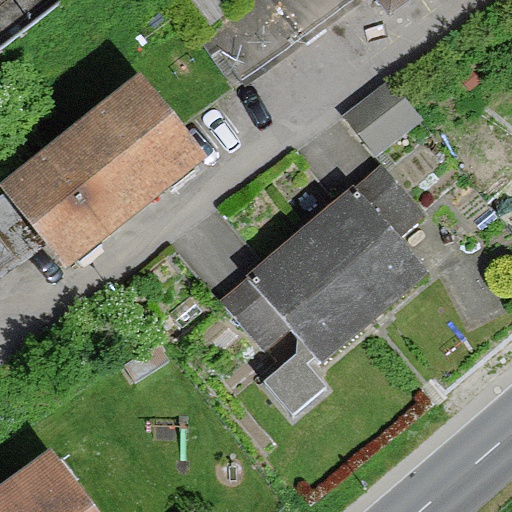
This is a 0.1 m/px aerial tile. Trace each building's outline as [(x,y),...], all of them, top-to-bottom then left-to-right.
[(337,0),(359,29),(398,0),(337,0)] [(330,127),(366,168),(409,131),(373,90),(330,127)] [(0,176),(0,228),(38,279),(177,175),(114,92),(0,176)] [(414,227),(371,175),(339,200),(335,196),(231,280),(237,287),(208,311),(252,365),(283,340),(306,369),(408,286),(381,254),(414,227)] [(0,274),(20,259),(0,233),(0,274)] [(0,483),(0,511),(61,511),(27,464),(0,483)]
